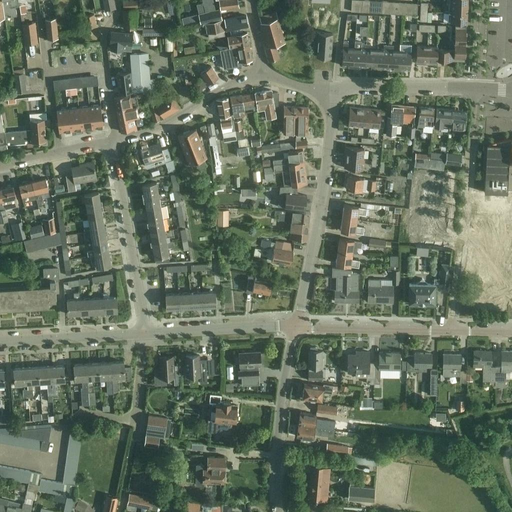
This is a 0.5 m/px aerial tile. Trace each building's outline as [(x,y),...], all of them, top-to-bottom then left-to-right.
[(17,0),(1,0),(4,14),(4,15),(5,17),(17,15),(15,7),(19,6),(17,0)] [(93,0),(96,11),(115,7),(113,0),(93,0)] [(136,0),(133,0),(122,1),(123,9),(138,7),(136,0)] [(215,9),(212,0),(202,0),(205,11),(215,9)] [(237,0),(219,0),(221,9),(238,7),(237,0)] [(466,23),(466,0),(448,0),(448,23),(466,23)] [(427,12),(427,3),(420,3),(420,21),(427,22),(431,22),(432,12),(427,12)] [(220,9),(199,14),(201,24),(222,19),(220,9)] [(136,28),(135,10),(122,10),(123,29),(136,28)] [(93,14),(83,16),(86,28),(96,26),(93,14)] [(359,14),(358,23),(366,24),(366,15),(359,14)] [(227,30),(248,26),(246,16),(225,19),(227,30)] [(45,19),(47,39),(58,38),(56,18),(45,19)] [(78,18),(71,20),(73,27),(80,24),(78,18)] [(264,48),(268,62),(279,59),(275,45),(284,42),(278,19),(260,23),(267,47),(264,48)] [(225,31),(224,28),(223,20),(218,20),(206,23),(205,24),(207,34),(208,34),(208,38),(225,36),(224,31),(225,31)] [(37,42),(34,23),(22,24),(25,44),(37,42)] [(455,26),(454,42),(465,43),(466,26),(455,26)] [(110,31),(109,44),(111,44),(110,48),(130,50),(131,33),(110,31)] [(314,32),(313,46),(317,46),(316,57),(330,58),(332,33),(318,33),(318,32),(314,32)] [(229,46),(226,46),(227,48),(237,46),(248,45),(246,33),(227,37),(229,46)] [(366,45),(361,44),(361,42),(354,42),(354,49),(353,66),(360,67),(360,69),(364,69),(366,45)] [(454,42),(454,61),(464,62),(465,43),(454,42)] [(353,66),(354,49),(348,48),(348,44),(343,43),(342,66),(353,66)] [(227,48),(220,50),(224,68),(241,65),(241,62),(251,60),(248,45),(237,46),(227,48)] [(376,68),(377,50),(370,49),(371,45),(366,45),(364,69),(370,69),(370,67),(376,68)] [(387,70),(388,46),(383,46),(383,50),(377,50),(376,68),(382,68),(382,70),(387,70)] [(398,69),(399,51),(393,51),(393,46),(388,46),(387,70),(392,71),(392,69),(398,69)] [(426,64),(427,47),(416,46),(416,64),(426,64)] [(399,51),(398,69),(409,70),(410,47),(406,47),(405,51),(399,51)] [(437,47),(427,47),(426,64),(437,65),(437,50),(437,47)] [(454,61),(454,50),(437,50),(437,61),(454,61)] [(134,91),(149,90),(147,54),(131,55),(134,91)] [(211,66),(200,73),(207,84),(218,77),(211,66)] [(13,70),(16,93),(26,92),(23,69),(13,70)] [(119,93),(132,92),(130,73),(116,74),(119,93)] [(82,77),(75,78),(76,88),(84,87),(83,82),(89,81),(89,76),(82,77)] [(67,78),(61,79),(62,84),(68,83),(68,88),(76,88),(75,78),(67,78)] [(198,90),(205,86),(201,79),(194,83),(198,90)] [(278,93),(272,94),(271,90),(255,93),(257,107),(258,110),(265,109),(266,119),(275,118),(273,107),(278,106),(278,93)] [(241,95),(244,109),(253,108),(253,111),(256,111),(253,93),(241,95)] [(116,110),(138,106),(137,99),(131,101),(130,95),(114,98),(116,110)] [(148,104),(154,102),(153,95),(146,96),(148,104)] [(244,109),(241,95),(230,97),(233,116),(239,115),(239,117),(245,116),(244,110),(244,109)] [(163,117),(179,108),(172,97),(156,106),(163,117)] [(232,120),(228,97),(216,99),(219,117),(220,117),(221,122),(220,122),(222,133),(233,131),(231,120),(232,120)] [(150,115),(158,114),(155,102),(154,102),(148,104),(150,115)] [(100,105),(89,106),(91,128),(103,127),(100,105)] [(137,109),(140,108),(139,105),(138,106),(116,110),(119,121),(133,118),(139,117),(137,109)] [(402,122),(403,106),(391,105),(390,117),(387,117),(385,135),(395,136),(396,121),(402,122)] [(89,106),(78,107),(81,129),(91,128),(89,106)] [(296,106),(283,106),(283,123),(283,133),(289,133),(295,133),(296,106)] [(308,107),(296,106),(295,133),(307,133),(307,119),(308,119),(308,107)] [(413,123),(415,107),(403,106),(402,122),(413,123)] [(70,130),(72,130),(81,129),(78,107),(67,109),(70,130)] [(358,126),(360,108),(349,107),(348,125),(358,126)] [(432,126),(434,108),(419,107),(417,125),(418,125),(418,128),(423,129),(422,132),(432,132),(432,126)] [(368,127),(370,109),(360,108),(358,126),(368,127)] [(436,108),(435,120),(434,127),(440,127),(441,126),(443,127),(449,127),(451,110),(436,108)] [(56,110),(59,132),(70,130),(67,109),(56,110)] [(370,109),(368,127),(379,127),(380,121),(380,116),(380,109),(370,109)] [(451,110),(449,127),(465,129),(466,111),(451,110)] [(44,119),(47,119),(46,112),(29,114),(30,120),(31,130),(4,132),(2,121),(0,121),(0,151),(7,150),(6,145),(27,143),(27,146),(37,146),(37,142),(46,142),(44,119)] [(133,118),(119,121),(121,132),(135,129),(135,124),(136,124),(138,125),(142,124),(143,123),(142,118),(141,117),(136,118),(135,120),(134,120),(133,118)] [(266,118),(258,120),(260,129),(267,128),(266,118)] [(240,121),(234,121),(234,120),(232,120),(231,120),(233,131),(236,130),(237,140),(238,140),(239,147),(248,146),(247,138),(244,138),(243,129),(241,129),(240,121)] [(220,169),(215,135),(213,123),(207,124),(209,136),(210,145),(212,144),(216,166),(215,166),(215,170),(220,169)] [(414,137),(415,127),(407,127),(407,137),(414,137)] [(195,129),(188,132),(177,136),(188,164),(206,157),(195,129)] [(511,136),(511,137),(511,138),(500,141),(488,145),(488,146),(488,147),(484,147),(483,147),(482,178),(485,178),(484,181),(484,192),(503,194),(507,194),(507,189),(511,188),(511,136)] [(307,146),(306,140),(300,141),(300,137),(296,137),(295,148),(307,146)] [(171,161),(167,148),(161,150),(159,144),(140,150),(144,163),(152,161),(153,166),(159,164),(158,159),(164,157),(168,172),(174,170),(173,160),(171,161)] [(248,146),(239,147),(236,148),(237,156),(236,156),(237,158),(245,157),(244,155),(249,154),(248,146)] [(345,158),(363,159),(364,149),(346,147),(345,158)] [(289,163),(304,161),(303,150),(287,151),(288,158),(273,160),(273,165),(289,163)] [(462,155),(446,153),(445,163),(460,165),(461,163),(460,163),(461,157),(462,155)] [(362,170),(363,159),(345,158),(344,168),(362,170)] [(307,183),(306,173),(304,162),(304,161),(289,163),(273,165),(274,172),(290,170),(290,175),(291,185),(307,183)] [(73,174),(66,176),(68,191),(76,190),(75,183),(96,179),(93,162),(85,163),(85,165),(72,167),(73,174)] [(272,168),(263,169),(265,180),(273,179),(272,168)] [(401,208),(401,233),(442,237),(443,229),(443,228),(444,224),(449,224),(452,197),(443,196),(445,177),(444,177),(445,176),(445,173),(415,170),(411,209),(401,208)] [(375,191),(376,181),(363,179),(363,178),(347,176),(346,189),(367,191),(367,190),(375,191)] [(36,199),(38,205),(44,203),(41,191),(48,190),(45,178),(32,181),(35,193),(36,199)] [(36,199),(35,193),(32,181),(19,184),(23,202),(36,199)] [(143,193),(142,193),(143,198),(158,195),(156,182),(142,185),(143,193)] [(13,185),(0,188),(0,189),(5,209),(18,206),(16,197),(13,185)] [(305,210),(306,196),(293,194),(294,186),(280,187),(278,198),(285,199),(284,208),(305,210)] [(488,221),(485,265),(507,266),(507,275),(511,275),(511,189),(507,189),(507,194),(503,194),(501,220),(488,219),(488,221)] [(99,192),(84,195),(87,207),(103,204),(102,199),(100,200),(99,192)] [(158,195),(143,198),(143,202),(145,202),(146,209),(160,207),(158,195)] [(251,201),(248,204),(250,209),(254,209),(257,205),(255,201),(251,201)] [(103,204),(87,207),(89,219),(103,216),(102,209),(103,209),(103,204)] [(358,207),(358,208),(344,206),(342,218),(356,220),(357,214),(365,215),(366,208),(363,208),(358,207)] [(160,207),(146,209),(148,221),(162,219),(160,207)] [(228,218),(228,210),(217,210),(217,218),(228,218)] [(28,211),(20,214),(25,227),(33,224),(28,211)] [(294,212),(285,211),(274,211),(274,214),(278,214),(278,221),(291,222),(308,223),(310,212),(299,212),(294,211),(294,212)] [(89,219),(83,220),(84,227),(85,232),(91,231),(105,229),(107,229),(106,224),(104,224),(103,216),(89,219)] [(52,218),(43,219),(44,233),(54,232),(52,218)] [(356,226),(356,220),(342,218),(340,231),(355,233),(355,232),(363,233),(364,227),(356,226)] [(148,221),(147,222),(147,226),(149,226),(150,234),(164,231),(162,219),(148,221)] [(16,237),(25,235),(22,221),(13,223),(16,237)] [(307,232),(308,223),(291,222),(290,231),(307,232)] [(41,224),(29,227),(31,237),(44,234),(41,224)] [(378,224),(377,236),(393,238),(394,225),(378,224)] [(85,232),(84,232),(85,237),(91,236),(93,243),(107,241),(106,234),(107,233),(107,229),(105,229),(91,231),(85,232)] [(151,241),(150,241),(151,246),(152,246),(166,243),(164,231),(150,234),(151,241)] [(306,241),(307,232),(290,231),(289,240),(306,241)] [(54,234),(48,235),(51,247),(57,245),(54,234)] [(48,235),(42,237),(45,248),(51,247),(48,235)] [(42,237),(36,238),(39,250),(45,248),(42,237)] [(36,238),(30,240),(33,251),(39,250),(36,238)] [(386,241),(369,238),(368,245),(385,247),(386,241)] [(354,240),(354,241),(339,239),(337,252),(352,254),(352,253),(356,254),(357,247),(361,248),(362,241),(354,240)] [(30,240),(24,241),(27,253),(33,251),(30,240)] [(94,250),(87,251),(88,256),(95,255),(109,253),(107,241),(93,243),(94,250)] [(289,265),(293,244),(283,242),(275,241),(274,247),(273,247),(271,261),(289,265)] [(166,243),(152,246),(154,258),(155,258),(168,256),(169,256),(167,247),(174,246),(173,242),(166,243)] [(255,248),(253,256),(260,257),(261,250),(255,248)] [(350,266),(358,267),(359,264),(359,260),(351,259),(352,254),(337,252),(336,264),(350,266)] [(109,253),(95,255),(97,267),(111,265),(109,253)] [(439,291),(448,292),(451,266),(441,265),(440,280),(434,279),(434,285),(428,284),(422,279),(416,284),(409,284),(409,303),(435,304),(435,290),(439,290),(439,291)] [(49,302),(56,301),(55,286),(55,280),(58,280),(58,268),(44,269),(44,277),(41,277),(41,287),(0,289),(0,310),(49,307),(49,302)] [(357,273),(351,273),(351,270),(335,268),(332,268),(332,277),(336,277),(335,290),(335,300),(349,300),(349,302),(358,302),(358,291),(357,273)] [(252,291),(268,294),(270,282),(263,281),(263,278),(248,276),(247,280),(248,280),(245,292),(251,293),(252,291)] [(393,286),(381,286),(381,280),(368,279),(368,302),(393,303),(393,286)] [(202,292),(203,308),(208,308),(208,307),(215,306),(214,291),(202,292)] [(202,292),(190,293),(191,308),(198,307),(198,309),(203,308),(202,292)] [(80,314),(80,299),(79,293),(74,293),(74,299),(67,300),(68,314),(80,314)] [(190,293),(178,294),(179,308),(179,310),(184,310),(184,308),(191,308),(190,293)] [(166,309),(174,309),(174,310),(179,310),(179,308),(178,294),(165,294),(166,309)] [(104,298),(105,312),(118,312),(117,297),(104,298)] [(80,314),(92,313),(92,298),(80,299),(80,314)] [(92,313),(105,312),(104,298),(92,298),(92,313)] [(215,366),(223,366),(222,350),(209,350),(210,360),(214,360),(215,366)] [(322,368),(322,352),(309,351),(308,368),(322,368)] [(494,382),(495,367),(490,367),(490,351),(473,351),(473,367),(482,367),(482,382),(494,382)] [(505,387),(505,382),(505,371),(511,371),(511,351),(501,351),(501,367),(495,367),(494,382),(495,382),(495,387),(505,387)] [(257,385),(256,377),(258,376),(257,366),(260,366),(259,352),(239,353),(240,371),(238,371),(239,378),(242,377),(242,385),(257,385)] [(379,384),(380,378),(380,370),(399,370),(400,353),(379,353),(378,364),(373,364),(373,383),(379,384)] [(427,367),(431,368),(431,354),(414,353),(414,355),(407,355),(406,371),(427,372),(427,367)] [(460,370),(460,354),(443,354),(443,376),(452,376),(459,376),(459,383),(465,383),(466,370),(460,370)] [(186,377),(199,376),(200,383),(207,383),(206,367),(205,361),(199,361),(199,355),(185,356),(186,377)] [(373,383),(373,364),(369,363),(369,356),(347,355),(347,372),(355,372),(355,377),(366,377),(366,383),(373,383)] [(159,370),(153,370),(154,385),(167,385),(166,378),(174,377),(174,373),(173,364),(173,357),(159,358),(159,370)] [(118,383),(118,377),(125,377),(125,380),(132,380),(131,367),(125,367),(124,361),(111,362),(112,378),(114,393),(118,392),(118,391),(118,383)] [(113,393),(114,393),(112,378),(111,362),(99,363),(100,378),(107,378),(108,391),(113,391),(113,393)] [(92,379),(100,378),(99,363),(86,364),(87,379),(88,385),(88,393),(89,405),(96,404),(95,392),(94,392),(93,385),(92,379)] [(75,380),(87,379),(86,364),(74,365),(75,380)] [(51,366),(52,382),(65,381),(64,365),(51,366)] [(53,388),(52,382),(51,366),(39,367),(40,383),(48,382),(48,388),(49,395),(53,395),(53,388)] [(32,383),(40,383),(39,367),(26,368),(28,383),(28,397),(33,396),(33,389),(32,383)] [(15,384),(28,383),(26,368),(14,369),(15,384)] [(321,381),(322,372),(308,372),(308,380),(321,381)] [(331,394),(332,386),(323,385),(322,387),(304,384),(301,399),(321,402),(322,393),(331,394)] [(230,402),(220,401),(221,395),(210,394),(209,403),(212,404),(211,409),(213,411),(215,411),(215,420),(208,420),(207,430),(230,431),(231,425),(231,422),(234,422),(234,421),(237,419),(237,415),(235,413),(236,405),(230,405),(230,402)] [(325,404),(346,406),(346,398),(326,396),(325,404)] [(371,398),(362,398),(362,406),(371,406),(371,398)] [(317,404),(316,412),(336,415),(337,407),(317,404)] [(315,418),(316,415),(300,413),(298,424),(334,430),(335,421),(315,418)] [(145,434),(159,436),(164,437),(165,429),(167,418),(148,415),(145,434)] [(333,437),(334,430),(298,424),(296,437),(312,439),(313,434),(333,437)] [(36,433),(35,439),(37,439),(42,440),(48,441),(49,435),(36,433)] [(158,446),(159,436),(145,434),(144,444),(158,446)] [(348,446),(327,443),(326,451),(347,454),(348,446)] [(224,482),(225,457),(207,456),(207,468),(204,468),(204,464),(196,464),(196,485),(203,486),(203,482),(224,482)] [(377,459),(352,456),(351,462),(376,466),(377,459)] [(459,457),(457,469),(467,470),(469,458),(459,457)] [(312,466),(309,500),(327,502),(330,468),(312,466)] [(30,471),(28,483),(29,483),(29,484),(33,485),(36,472),(30,471)] [(33,485),(37,486),(37,490),(38,491),(41,479),(42,474),(36,472),(33,485)] [(73,497),(76,478),(64,476),(63,484),(73,497)] [(55,494),(73,497),(63,484),(58,483),(55,494)] [(37,493),(37,490),(37,486),(33,485),(29,484),(25,498),(35,500),(37,493)] [(374,488),(349,486),(348,498),(373,500),(374,488)] [(153,498),(129,493),(127,504),(151,509),(153,498)] [(107,494),(103,511),(114,511),(118,496),(107,494)] [(91,503),(92,497),(84,495),(83,501),(91,503)] [(67,503),(65,511),(70,511),(73,498),(68,497),(67,503)] [(23,509),(7,505),(8,500),(0,498),(0,511),(29,511),(31,505),(24,504),(23,509)] [(79,500),(75,508),(81,511),(85,504),(79,500)] [(186,508),(185,511),(198,511),(200,504),(194,503),(187,502),(186,508)]
